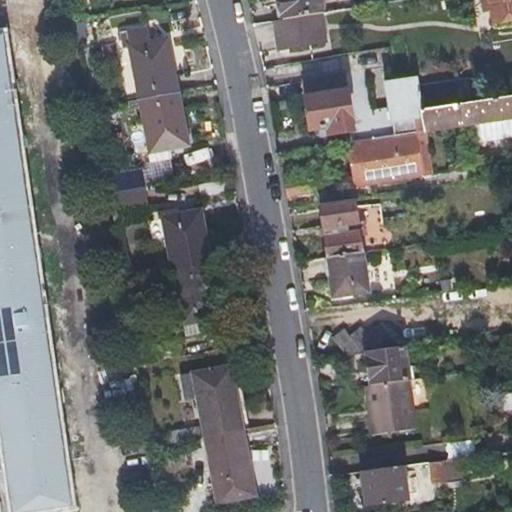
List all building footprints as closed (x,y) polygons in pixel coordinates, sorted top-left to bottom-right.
[(278,0),(283,22),(321,16),(324,15),(320,0),(278,0)] [(511,0),(488,0),(490,13),(494,12),(496,25),(511,22),(511,0)] [(325,42),(321,16),(283,22),(272,24),(276,50),(325,42)] [(0,469),(5,469),(11,511),(69,504),(5,32),(0,32),(0,433),(3,456),(0,456),(0,469)] [(141,104),(178,96),(169,44),(132,51),(141,104)] [(323,138),(338,136),(352,134),(354,122),(348,76),(306,82),(313,131),(322,129),(323,138)] [(387,88),(395,137),(426,132),(423,112),(460,106),(473,104),(469,81),(438,87),(436,81),(408,85),(387,88)] [(188,149),(178,96),(141,104),(151,156),(188,149)] [(511,97),(497,100),(501,121),(511,119),(511,97)] [(473,104),(460,106),(464,126),(501,121),(497,100),(473,104)] [(464,126),(460,106),(423,112),(426,132),(464,126)] [(426,132),(395,137),(350,144),(357,186),(433,176),(426,132)] [(329,174),(320,175),(323,188),(332,187),(329,174)] [(288,195),(306,193),(323,191),(323,188),(320,175),(285,181),(288,195)] [(107,196),(109,205),(111,214),(145,208),(142,190),(107,196)] [(329,257),(366,252),(364,237),(368,236),(366,220),(362,221),(358,199),(321,204),(329,257)] [(209,265),(204,239),(200,213),(180,217),(178,211),(158,215),(160,223),(163,222),(173,272),(209,265)] [(372,289),(366,252),(329,257),(326,258),(324,263),(324,268),(327,272),(332,277),(334,294),(372,289)] [(219,316),(209,265),(173,272),(184,334),(201,331),(199,320),(219,316)] [(364,352),(397,348),(376,323),(366,332),(360,326),(348,335),(341,327),(329,338),(344,355),(364,352)] [(133,349),(134,357),(135,365),(178,358),(175,341),(133,349)] [(404,347),(397,348),(364,352),(368,384),(406,379),(408,378),(406,367),(404,347)] [(414,366),(406,367),(408,378),(415,377),(414,366)] [(423,400),(420,377),(415,377),(408,378),(406,379),(409,402),(423,400)] [(409,402),(406,379),(368,384),(364,384),(370,433),(412,427),(409,402)] [(203,438),(240,432),(231,380),(193,385),(203,438)] [(252,496),(240,432),(203,438),(215,502),(252,496)] [(428,461),(430,471),(431,481),(442,479),(439,459),(428,461)] [(361,471),(362,476),(363,485),(366,504),(406,497),(402,465),(361,471)] [(442,497),(443,505),(467,501),(465,493),(442,497)]
